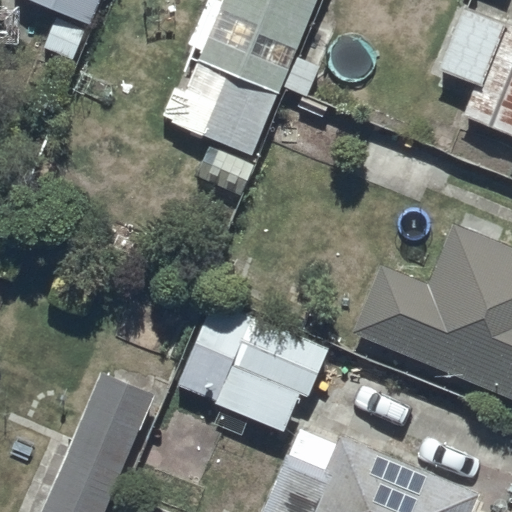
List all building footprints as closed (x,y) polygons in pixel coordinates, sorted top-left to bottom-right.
[(49,0),(60,4),(44,41),(74,54),(96,0),(49,0)] [(220,0),(185,86),(215,98),(202,130),(259,153),(285,89),(279,86),(313,0),(220,0)] [(511,16),(471,0),(460,0),(437,59),(477,76),(464,109),(511,129),(511,16)] [(382,258),(351,326),(511,391),(511,243),(454,220),(431,278),(382,258)] [(215,293),(176,376),(282,425),(300,386),(308,390),(329,345),(215,293)] [(101,366),(37,511),(99,511),(153,389),(101,366)] [(288,444),(257,511),(484,511),(468,505),(476,488),(338,426),(323,460),(288,444)]
